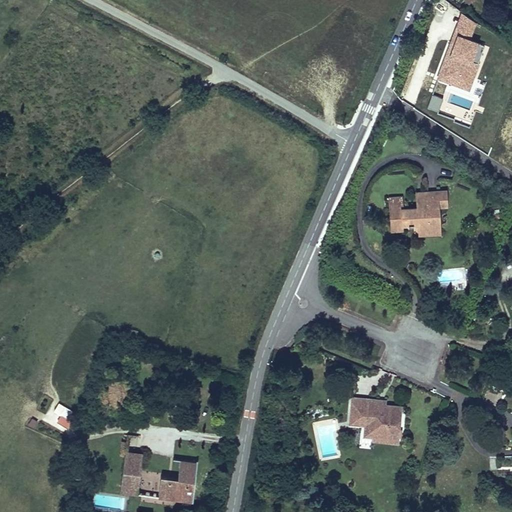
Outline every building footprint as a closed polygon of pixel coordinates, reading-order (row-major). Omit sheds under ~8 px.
[(457,0),(454,4),(460,10),(469,0),(457,0)] [(403,225),(418,224),(419,230),(431,229),(431,224),(441,224),(440,207),(449,207),(448,191),(423,193),(424,198),(417,199),(418,209),(402,210),(401,196),(389,197),(390,214),(391,214),(392,226),(403,225)] [(431,229),(419,230),(419,235),(442,234),(441,224),(431,224),(431,229)] [(363,424),(362,434),(369,435),(397,438),(400,408),(384,406),(367,404),(367,398),(351,396),(350,415),(363,417),(363,424)] [(376,398),(367,398),(367,404),(384,406),(385,399),(376,398)] [(60,415),(56,422),(66,427),(75,411),(59,402),(53,412),(60,415)] [(363,417),(350,415),(349,423),(363,424),(363,417)] [(397,444),(397,438),(369,435),(369,441),(397,444)] [(132,467),(134,450),(117,447),(114,465),(132,467)] [(186,482),(189,459),(172,457),(169,476),(152,473),(149,494),(184,499),(186,482)] [(128,491),(132,467),(114,465),(111,488),(128,491)]
